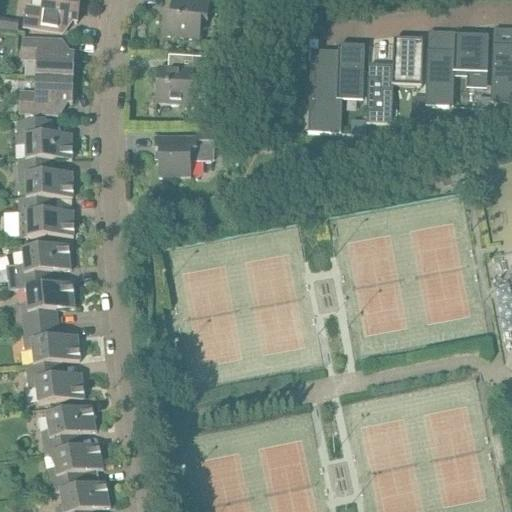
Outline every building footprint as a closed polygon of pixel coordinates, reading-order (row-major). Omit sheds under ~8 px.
[(81,0),(43,0),(42,11),(26,8),(23,30),(63,36),(65,24),(77,25),(81,0)] [(162,38),(182,40),(200,43),(203,24),(208,24),(210,4),(174,0),(172,0),(170,19),(164,18),(162,38)] [(452,50),(425,50),(426,106),(453,105),(453,71),(486,70),(486,33),(452,33),(452,50)] [(511,41),(491,42),(491,100),(511,99),(511,41)] [(393,66),(368,66),(368,125),(394,125),(394,89),(421,89),(421,42),(393,42),(393,66)] [(37,65),(37,79),(73,81),(74,57),(61,56),(62,44),(22,43),(21,65),(37,65)] [(311,69),(308,136),(310,136),(337,137),(338,98),(363,100),(365,50),(339,49),(338,55),(338,71),(311,69)] [(156,106),(192,109),(191,111),(207,113),(209,91),(205,91),(207,60),(180,59),(180,72),(159,71),(156,106)] [(73,81),(37,79),(36,98),(19,98),(18,117),(59,119),(59,106),(72,107),(73,81)] [(26,147),(27,163),(27,164),(49,164),(72,163),(72,138),(48,138),(48,124),(18,125),(19,147),(26,147)] [(196,135),(196,141),(155,141),(155,154),(159,154),(159,181),(192,181),(192,164),(211,164),(215,161),(215,144),(220,144),(220,135),(196,135)] [(27,186),(28,201),(28,202),(50,202),(73,202),(73,176),(49,177),(49,164),(27,164),(27,163),(19,163),(19,186),(27,186)] [(28,202),(28,201),(20,201),(20,216),(26,216),(26,224),(29,224),(29,241),(74,240),(73,215),(50,215),(50,202),(28,202)] [(9,293),(26,291),(49,289),(48,276),(71,273),(68,248),(23,253),(24,267),(6,269),(7,284),(8,284),(9,293)] [(17,333),(23,332),(53,328),(51,314),(75,312),(72,287),(49,289),(26,291),(28,307),(14,308),(17,333)] [(26,368),(27,370),(57,367),(80,365),(78,339),(54,342),(53,328),(23,332),(26,354),(33,353),(34,367),(26,368)] [(57,367),(27,370),(29,393),(36,392),(38,408),(84,403),(82,378),(58,380),(57,367)] [(53,457),(66,455),(65,454),(75,452),(73,439),(96,435),(91,410),(46,418),(49,434),(41,435),(46,459),(53,457)] [(49,474),(53,495),(64,493),(64,495),(72,493),(72,491),(82,490),(80,477),(103,473),(98,448),(75,452),(65,454),(66,455),(53,457),(56,472),(49,474)] [(102,511),(110,511),(105,486),(82,490),(72,491),(72,493),(64,495),(64,493),(53,495),(53,497),(60,495),(63,511),(55,511),(102,511)]
